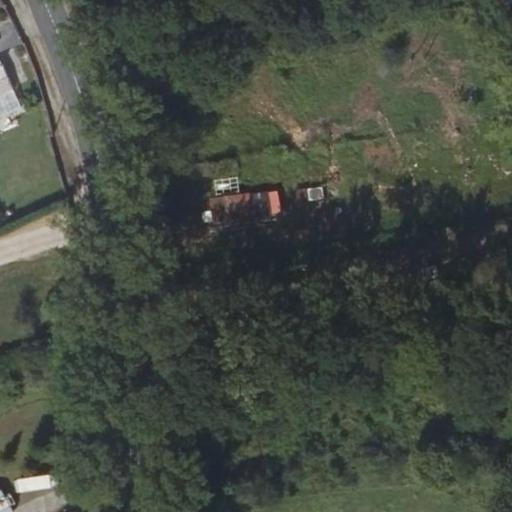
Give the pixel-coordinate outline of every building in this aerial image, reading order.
[(0,95),(14,89),(3,62),(0,63),(0,95)] [(18,98),(0,99),(0,112),(19,111),(18,98)] [(237,178),(213,181),(215,199),(239,197),(237,178)] [(14,195),(20,211),(46,203),(41,187),(14,195)] [(260,196),(216,198),(216,219),(260,218),(260,196)] [(0,496),(0,506),(2,511),(25,501),(19,488),(0,496)]
